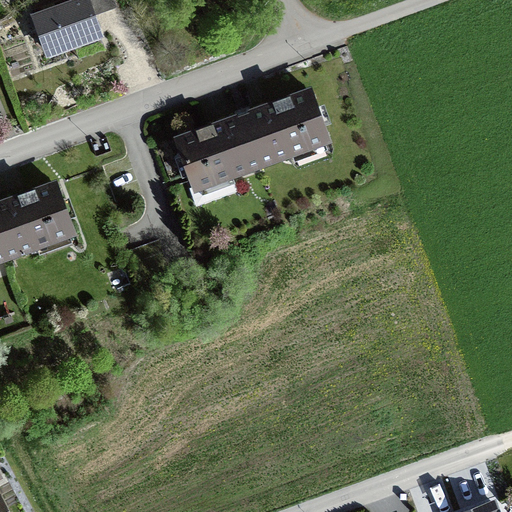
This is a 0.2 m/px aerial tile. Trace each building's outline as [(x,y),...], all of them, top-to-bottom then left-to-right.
[(46,61),(104,41),(95,17),(118,9),(114,0),(79,0),(31,17),(46,61)] [(235,112),(237,118),(173,141),(180,159),(174,161),(182,182),(188,180),(191,189),(190,190),(196,208),(239,192),(236,182),(291,161),(292,164),(297,163),(300,169),(328,159),(324,149),(332,146),(326,130),(333,128),(325,107),(319,110),(311,90),(251,112),(249,107),(235,112)] [(77,239),(57,183),(0,203),(0,267),(37,254),(39,257),(72,245),(71,242),(77,239)] [(0,511),(9,511),(0,493),(0,481),(4,479),(0,472),(0,511)] [(508,511),(506,506),(501,507),(496,493),(444,511),(508,511)]
